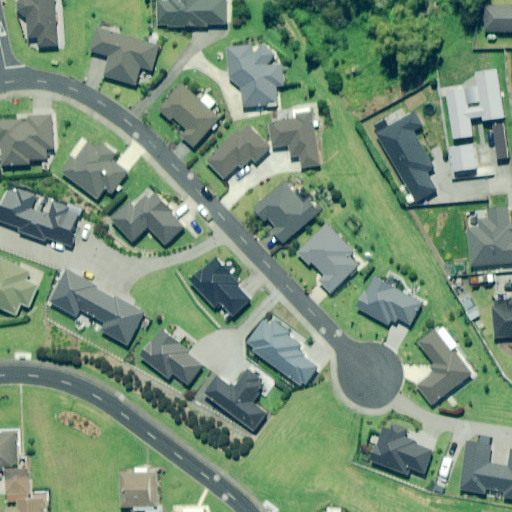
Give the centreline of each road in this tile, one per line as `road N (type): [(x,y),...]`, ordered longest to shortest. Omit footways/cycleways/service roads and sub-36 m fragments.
road 1 (residential): [(8,80),(60,85),(138,132),(369,374)]
road 2 (residential): [(249,511),(103,399),(44,376),(0,374)]
